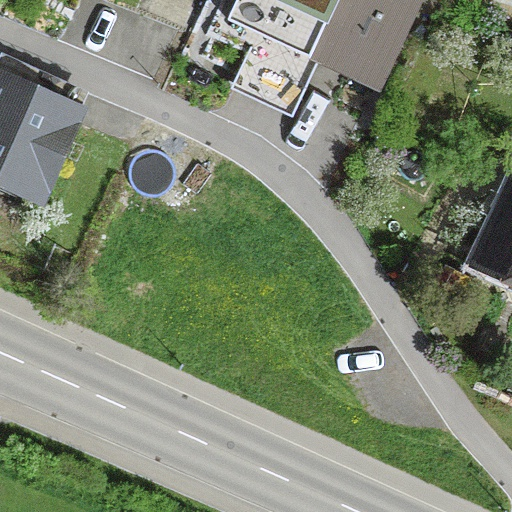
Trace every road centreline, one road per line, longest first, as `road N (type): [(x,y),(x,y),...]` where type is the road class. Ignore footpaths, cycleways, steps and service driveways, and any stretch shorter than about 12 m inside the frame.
road 1 (residential): [(0,39),(251,155),(313,210),(511,475)]
road 2 (secondary): [(350,511),(0,353)]
